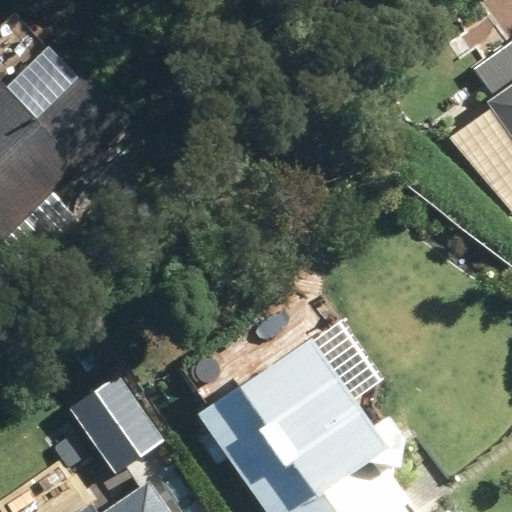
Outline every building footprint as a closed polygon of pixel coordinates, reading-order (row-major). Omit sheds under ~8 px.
[(471,115),(511,172),(511,40),(463,74),(485,105),(471,115)] [(0,260),(145,121),(98,69),(53,109),(19,73),(0,90),(0,260)] [(218,414),(287,511),(426,511),(429,511),(395,463),(424,443),(343,328),(218,414)] [(83,409),(127,472),(173,440),(129,377),(83,409)] [(180,511),(160,483),(116,511),(111,511),(104,501),(87,511),(180,511)]
